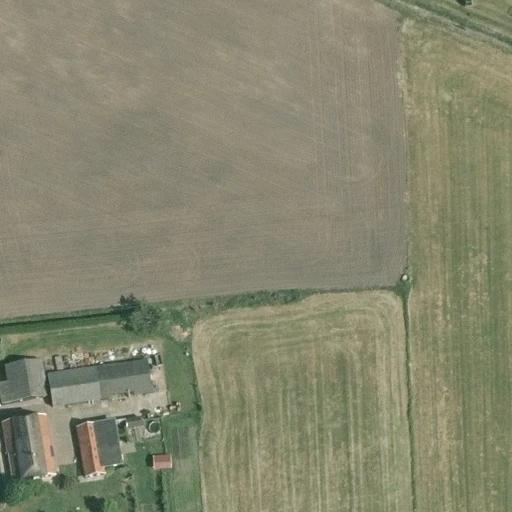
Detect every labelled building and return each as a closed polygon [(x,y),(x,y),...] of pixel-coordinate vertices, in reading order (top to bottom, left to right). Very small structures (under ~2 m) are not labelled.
[(0,396),(1,405),(49,397),(42,360),(7,367),(9,384),(0,386),(0,396)] [(99,366),(47,374),(53,409),(104,401),(99,366)] [(13,484),(56,476),(45,416),(3,424),(13,484)] [(128,431),(144,429),(142,418),(126,420),(128,431)] [(85,479),(106,475),(102,451),(120,448),(115,422),(76,429),(85,479)]
